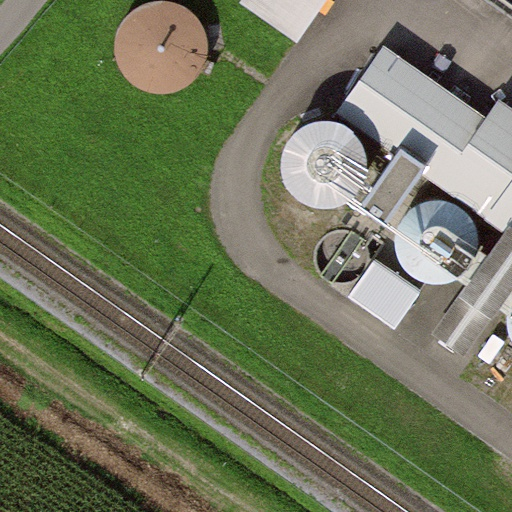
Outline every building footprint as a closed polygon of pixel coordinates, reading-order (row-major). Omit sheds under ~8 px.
[(331,0),(244,0),(241,5),(299,46),(331,0)] [(167,92),(181,89),(194,82),(203,70),(208,57),(209,42),(205,28),(196,16),(185,8),(171,4),(156,4),(142,9),(131,18),(123,31),(120,45),(121,61),(128,74),(139,85),(153,91),(167,92)] [(490,132),(388,57),(346,113),(393,148),(346,212),(391,245),(440,178),(511,228),(511,239),(439,338),(463,356),(511,289),(511,119),(504,114),(490,132)] [(322,208),(336,205),(348,197),(358,186),(363,173),(363,158),(359,144),(351,132),(339,124),(325,120),(311,120),(297,125),(286,134),(277,147),(274,161),(276,176),(283,190),(294,201),(307,207),(322,208)] [(453,290),(467,287),(479,279),(488,268),(494,255),(494,240),(490,226),(482,214),(470,206),(456,201),(442,202),(428,207),(416,216),(408,229),(405,243),(407,258),(414,272),(424,283),(438,289),(453,290)] [(420,295),(374,260),(348,295),(394,330),(420,295)] [(511,294),(506,304),(502,319),(504,334),(511,347),(511,348),(511,294)]
